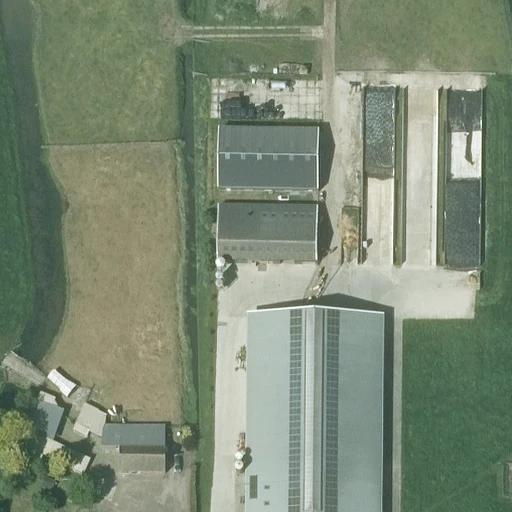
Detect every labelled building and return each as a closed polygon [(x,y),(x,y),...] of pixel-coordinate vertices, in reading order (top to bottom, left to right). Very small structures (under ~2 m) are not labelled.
[(219,133),(218,193),(317,194),(318,134),(219,133)] [(316,266),(316,210),(216,210),(216,266),(316,266)] [(247,468),(245,511),(382,511),(382,469),(383,320),(251,320),(251,468),(247,468)] [(81,416),(75,429),(89,435),(99,440),(102,440),(102,429),(103,417),(85,407),(81,416)] [(165,476),(165,430),(102,429),(102,440),(102,451),(120,451),(119,476),(165,476)] [(25,435),(20,448),(28,451),(22,466),(37,472),(42,459),(85,477),(91,464),(82,460),(52,446),(25,435)] [(85,477),(81,490),(89,493),(94,481),(85,477)] [(45,479),(41,489),(51,493),(55,484),(45,479)]
